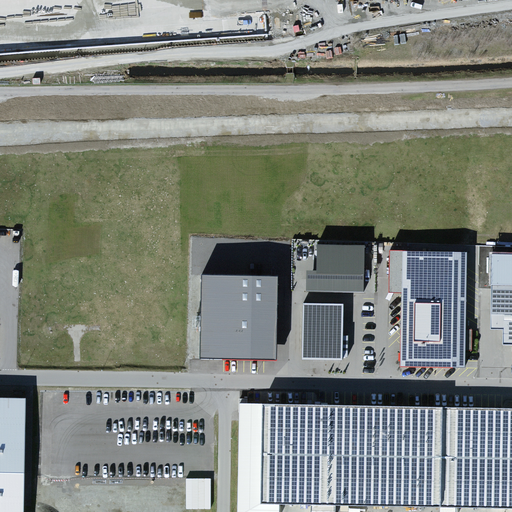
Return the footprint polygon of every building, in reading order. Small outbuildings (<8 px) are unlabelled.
[(335,49),(349,48),(349,37),(335,38),(335,49)] [(362,249),(318,248),(318,272),(308,272),(308,289),(361,290),(362,249)] [(468,253),(389,251),(388,294),(401,294),(399,368),(464,369),(468,253)] [(276,276),(200,275),(199,359),(275,360),(276,276)] [(511,285),(491,285),(490,330),(502,330),(502,346),(511,345),(511,285)] [(343,305),(303,304),(302,360),(342,361),(343,305)] [(0,511),(22,511),(25,399),(0,398),(0,511)] [(511,408),(238,404),(236,511),(335,511),(336,506),(511,509),(511,408)]
